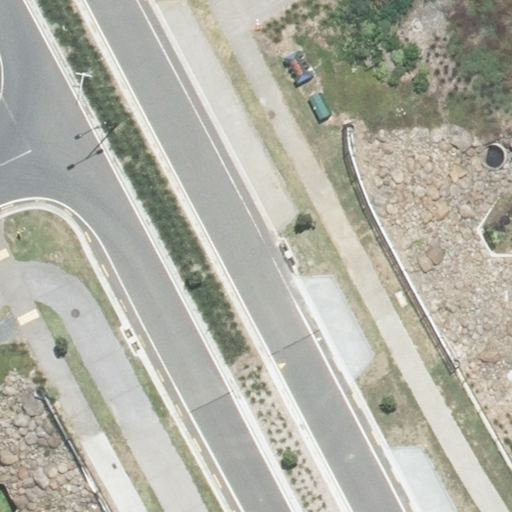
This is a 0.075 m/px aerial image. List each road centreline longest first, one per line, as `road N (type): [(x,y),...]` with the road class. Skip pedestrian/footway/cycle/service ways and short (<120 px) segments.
road 1 (tertiary): [(111,0),(376,511)]
road 2 (tertiary): [(266,511),(61,136)]
road 3 (tertiary): [(61,136),(0,9)]
